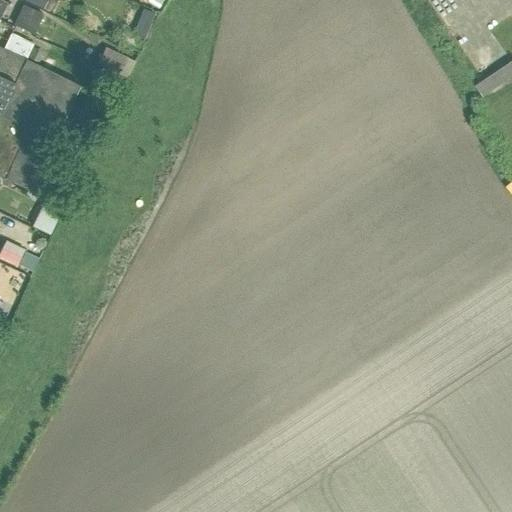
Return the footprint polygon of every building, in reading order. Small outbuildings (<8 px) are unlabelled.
[(150,0),(165,8),(169,0),(150,0)] [(36,33),(45,13),(25,4),(16,24),(36,33)] [(153,38),(159,11),(146,9),(140,35),(153,38)] [(6,50),(26,60),(27,58),(34,44),(14,34),(6,50)] [(121,74),(129,57),(106,46),(98,63),(121,74)] [(0,175),(32,190),(81,85),(27,58),(26,60),(6,50),(0,47),(0,175)] [(33,50),(29,58),(40,63),(43,55),(33,50)] [(482,96),(511,76),(511,60),(475,85),(482,96)] [(490,96),(495,110),(511,102),(511,90),(511,87),(490,96)] [(46,200),(32,228),(50,237),(64,209),(46,200)] [(0,256),(19,265),(25,252),(6,243),(0,255),(0,256)]
